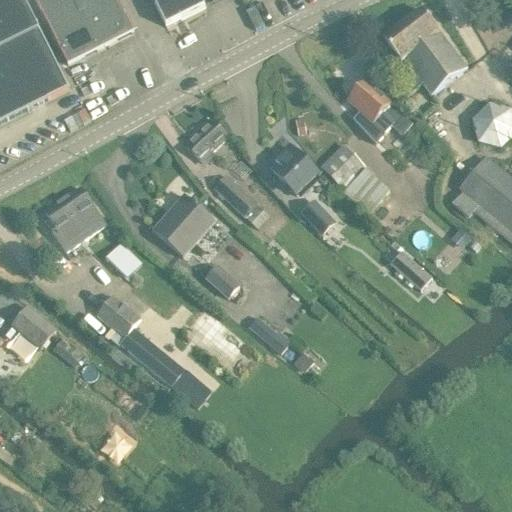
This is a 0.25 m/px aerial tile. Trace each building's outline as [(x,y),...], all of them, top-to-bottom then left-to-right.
[(0,0),(0,127),(70,92),(23,0),(0,0)] [(34,0),(51,32),(69,68),(135,35),(116,0),(34,0)] [(151,0),(167,30),(206,10),(201,0),(151,0)] [(401,65),(405,62),(411,70),(395,83),(407,98),(423,86),(432,99),(468,72),(423,13),(384,43),(401,65)] [(349,106),(374,128),(385,138),(393,129),(403,138),(412,128),(391,109),(393,107),(368,85),(349,106)] [(511,142),(511,113),(489,107),(472,123),(478,147),(502,153),(511,142)] [(212,122),(185,148),(203,165),(229,139),(212,122)] [(322,172),(341,192),(365,169),(345,148),(322,172)] [(297,198),(317,179),(290,150),(269,169),(297,198)] [(511,182),(487,161),(459,194),(463,197),(452,210),(468,223),(474,216),(511,248),(511,182)] [(366,173),(343,197),(366,219),(389,196),(366,173)] [(215,192),(245,221),(259,233),(271,220),(227,179),(215,192)] [(46,216),(57,232),(53,236),(67,256),(107,227),(82,191),(46,216)] [(163,222),(160,220),(150,232),(184,262),(216,225),(185,198),(163,222)] [(302,217),(322,238),(321,240),(322,240),(336,227),(315,205),(302,217)] [(107,261),(128,282),(142,267),(122,247),(107,261)] [(393,266),(391,268),(421,294),(423,292),(431,282),(433,281),(403,255),(401,256),(393,266)] [(229,303),(231,301),(237,306),(250,292),(244,286),(240,290),(219,270),(207,282),(229,303)] [(135,332),(143,323),(113,299),(97,319),(125,342),(121,347),(148,370),(200,413),(212,397),(185,375),(186,374),(135,332)] [(29,310),(13,330),(41,353),(57,333),(29,310)] [(204,313),(191,330),(234,363),(248,346),(204,313)] [(259,321),(250,331),(282,358),(292,346),(279,335),(278,337),(259,321)] [(63,345),(57,353),(55,354),(75,371),(83,361),(63,345)]
